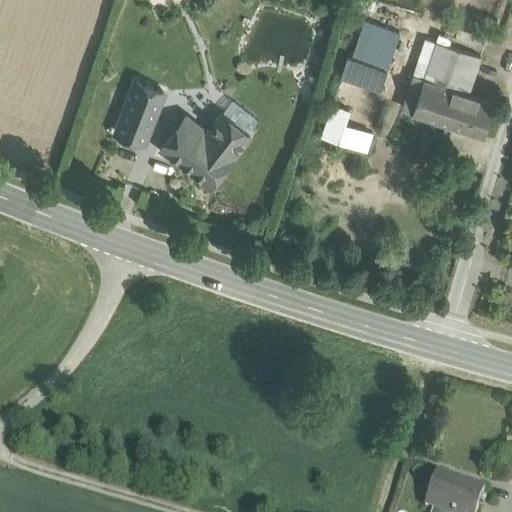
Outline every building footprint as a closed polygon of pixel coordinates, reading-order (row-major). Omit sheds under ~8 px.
[(365,20),(352,56),(362,60),(374,23),(365,20)] [(399,31),(374,23),(362,60),(387,68),(399,31)] [(427,38),(417,67),(427,70),(437,41),(427,38)] [(481,56),(437,41),(427,70),(424,78),(468,93),(481,56)] [(352,56),(348,55),(342,76),(380,89),(387,68),(362,60),(352,56)] [(417,67),(404,106),(414,109),(424,78),(427,70),(417,67)] [(468,93),(424,78),(414,109),(412,112),(482,135),(493,101),(468,93)] [(164,91),(136,81),(116,131),(144,141),(164,91)] [(231,100),(222,112),(250,134),(260,122),(231,100)] [(330,101),(322,137),(369,147),(374,127),(347,122),(351,106),(330,101)] [(222,112),(205,133),(185,117),(161,146),(209,184),(250,134),(222,112)] [(477,511),(484,492),(436,476),(425,508),(433,511),(432,511),(477,511)]
